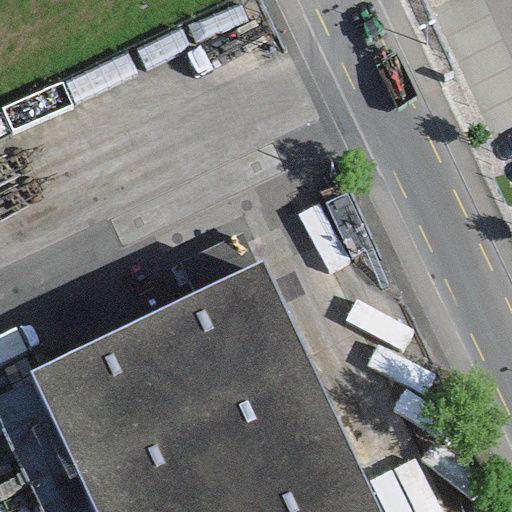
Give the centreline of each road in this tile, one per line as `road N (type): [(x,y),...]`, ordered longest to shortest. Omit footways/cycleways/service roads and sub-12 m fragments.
road 1 (unknown): [(330,1),(253,112),(0,284)]
road 2 (unclassified): [(329,0),(511,376)]
